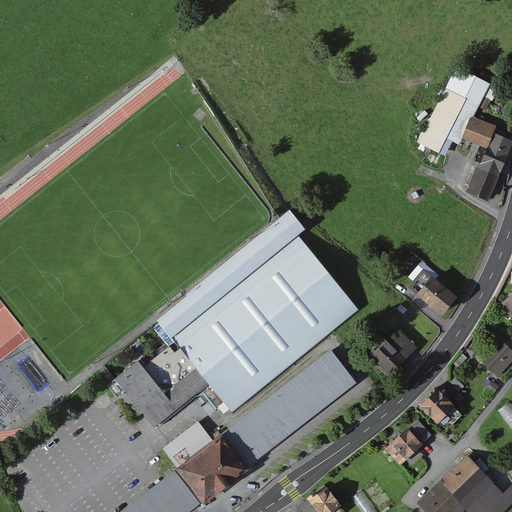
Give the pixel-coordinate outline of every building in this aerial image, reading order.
[(447,87),(452,74),(446,72),(441,84),(447,87)] [(489,85),(487,97),(493,98),(496,86),(489,85)] [(499,129),(474,119),(465,141),(490,151),(499,129)] [(511,150),(511,140),(498,134),(471,195),(489,203),(511,150)] [(224,417),(358,310),(300,238),(309,231),(293,212),(152,328),(168,348),(146,366),(140,361),(117,381),(156,428),(203,390),(224,417)] [(439,277),(422,295),(445,317),(462,299),(439,277)] [(511,297),(502,305),(511,316),(511,297)] [(388,335),(372,351),(394,373),(420,348),(405,333),(395,343),(388,335)] [(511,364),(511,349),(503,341),(484,361),(500,377),(511,364)] [(358,382),(332,350),(214,441),(200,422),(164,451),(177,468),(120,511),(189,511),(205,501),(209,506),(251,471),(248,467),(358,382)] [(461,402),(466,395),(461,390),(465,385),(456,376),(446,388),(461,402)] [(441,387),(423,403),(442,423),(459,406),(441,387)] [(511,422),(511,403),(510,401),(500,409),(511,422)] [(432,435),(419,421),(412,427),(425,441),(432,435)] [(427,445),(410,427),(386,449),(403,466),(427,445)] [(470,458),(420,504),(427,511),(466,511),(468,511),(460,503),(488,476),(470,458)] [(460,503),(468,511),(503,511),(511,504),(511,485),(504,493),(488,476),(460,503)] [(329,485),(310,499),(319,511),(339,511),(345,508),(329,485)]
